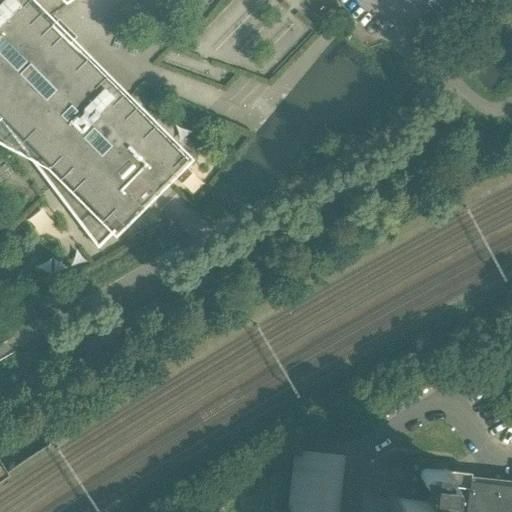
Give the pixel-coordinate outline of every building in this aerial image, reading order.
[(0,0),(0,119),(97,248),(186,159),(124,97),(68,41),(63,35),(53,25),(45,17),(71,0),(0,0)] [(206,49),(219,36),(209,26),(196,39),(206,49)] [(289,511),(334,511),(340,459),(296,453),(289,511)] [(444,511),(445,505),(445,504),(445,503),(444,503),(440,503),(441,496),(452,497),(453,497),(453,496),(454,487),(455,485),(455,484),(454,483),(453,483),(448,482),(449,471),(441,470),(434,469),(435,461),(407,458),(407,461),(402,499),(399,498),(398,498),(398,499),(398,500),(396,511),(444,511)] [(511,511),(511,488),(509,488),(510,486),(495,484),(495,486),(484,485),(484,483),(469,481),(466,511),(511,511)]
